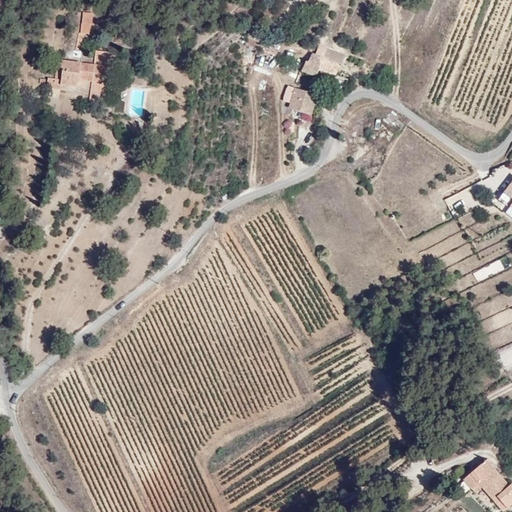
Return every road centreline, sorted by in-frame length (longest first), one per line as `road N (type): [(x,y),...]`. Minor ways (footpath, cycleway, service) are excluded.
road 1 (unclassified): [(8,398),(167,272),(215,214),(316,167),(348,96),(395,103),(465,152),(486,156),(511,134)]
road 2 (unclassified): [(64,511),(35,467),(8,398)]
